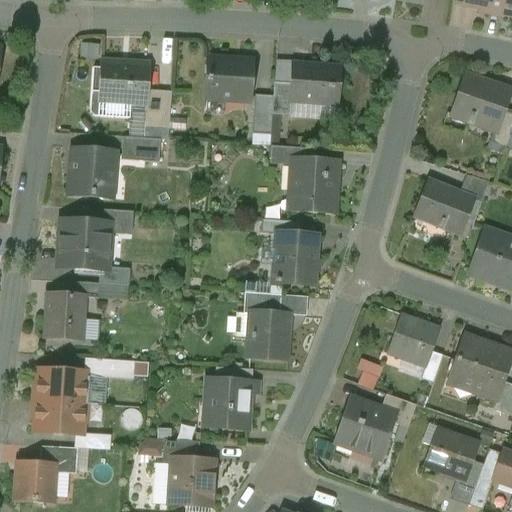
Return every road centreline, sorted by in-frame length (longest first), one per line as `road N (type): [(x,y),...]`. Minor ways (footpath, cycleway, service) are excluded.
road 1 (residential): [(411,58),(383,38),(344,30),(53,17)]
road 2 (residential): [(53,17),(0,356)]
road 3 (residential): [(273,472),(359,270)]
road 4 (residential): [(359,270),(411,58)]
road 5 (residential): [(359,270),(511,322)]
